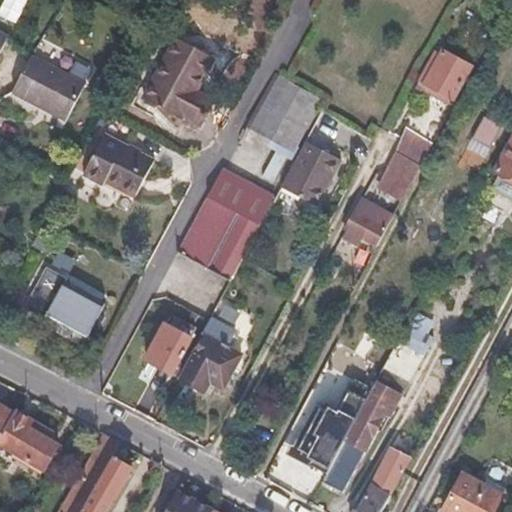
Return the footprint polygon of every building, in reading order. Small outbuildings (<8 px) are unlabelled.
[(212,101),(194,91),(212,58),(175,38),(142,99),(179,119),(181,116),(199,125),(212,101)] [(443,50),(440,57),(435,54),(428,68),(432,70),(424,85),(451,100),(471,65),(443,50)] [(31,56),(12,93),(65,121),(85,84),(31,56)] [(277,76),(249,128),(292,152),(321,99),(277,76)] [(421,166),(430,149),(399,132),(397,135),(389,149),(396,153),(421,166)] [(83,174),(104,186),(106,182),(134,198),(155,161),(106,133),(83,174)] [(511,138),(496,169),(501,172),(511,177),(511,138)] [(304,141),(279,187),(315,207),(340,160),(304,141)] [(408,190),(421,166),(396,153),(383,177),(408,190)] [(229,280),(241,258),(274,197),(222,170),(178,253),(229,280)] [(511,177),(501,172),(492,188),(511,197),(511,177)] [(363,238),(378,246),(393,217),(361,201),(347,228),(351,230),(344,244),(357,250),(363,238)] [(272,257),(277,246),(256,235),(245,256),(269,268),(274,258),(272,257)] [(64,287),(49,314),(88,334),(102,306),(64,287)] [(208,321),(201,335),(204,337),(181,380),(203,391),(208,381),(222,388),(240,355),(226,348),(233,334),(208,321)] [(372,392),(397,405),(434,338),(409,324),(372,392)] [(145,360),(170,373),(189,338),(164,325),(145,360)] [(305,458),(329,469),(347,436),(367,400),(347,392),(337,413),(328,407),(326,412),(319,408),(298,449),(308,454),(305,458)] [(329,469),(322,482),(342,493),(384,416),(390,419),(397,405),(372,392),(367,400),(347,436),(329,469)] [(0,435),(14,413),(0,404),(0,435)] [(0,435),(0,444),(43,470),(57,447),(42,438),(47,430),(15,411),(14,413),(0,435)] [(80,511),(112,458),(120,443),(104,434),(59,511),(80,511)] [(0,454),(38,478),(43,470),(0,444),(0,454)] [(355,511),(382,511),(411,457),(390,446),(355,511)] [(112,458),(80,511),(106,511),(131,469),(112,458)] [(463,473),(442,511),(444,511),(491,511),(501,494),(463,473)] [(212,511),(213,510),(178,492),(174,499),(170,497),(161,511),(212,511)]
